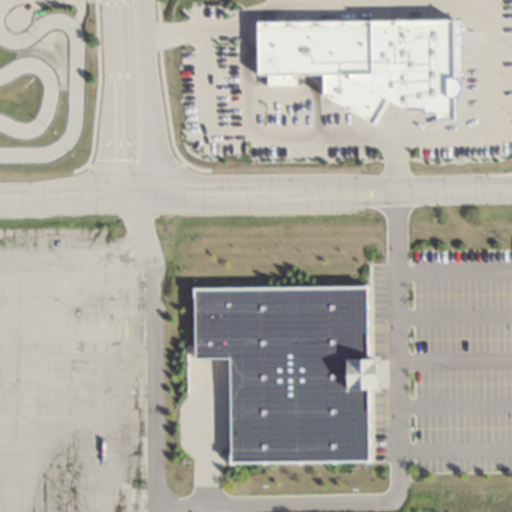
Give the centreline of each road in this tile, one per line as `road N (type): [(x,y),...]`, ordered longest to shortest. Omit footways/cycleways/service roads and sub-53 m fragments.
road 1 (tertiary): [(0,201),(511,188)]
road 2 (tertiary): [(151,201),(141,0)]
road 3 (tertiary): [(111,0),(118,201)]
